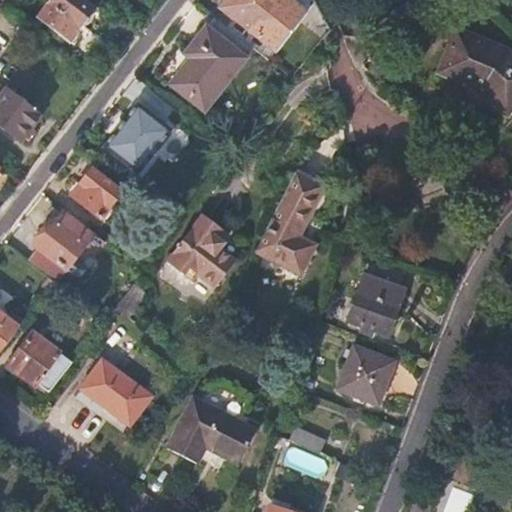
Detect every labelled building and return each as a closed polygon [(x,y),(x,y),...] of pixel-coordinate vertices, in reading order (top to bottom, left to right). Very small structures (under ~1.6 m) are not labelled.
[(82,0),(53,0),(41,16),(71,39),(94,10),(82,0)] [(291,0),(229,0),(223,8),(278,51),(307,12),(291,0)] [(238,34),(215,17),(186,53),(191,58),(172,84),(205,111),(255,48),(238,34)] [(490,85),(511,107),(511,53),(507,49),(460,32),(443,72),(486,90),(490,85)] [(509,113),(511,109),(511,107),(490,85),(486,90),(509,113)] [(0,122),(22,140),(42,114),(10,89),(0,101),(0,122)] [(140,104),(106,147),(141,172),(173,130),(140,104)] [(329,173),(300,158),(261,235),(306,258),(319,232),(304,224),(329,173)] [(95,170),(74,197),(102,220),(122,193),(95,170)] [(59,281),(96,234),(89,228),(66,209),(62,214),(54,208),(47,217),(54,223),(36,247),(42,252),(34,261),(59,281)] [(206,214),(170,259),(195,281),(202,271),(220,284),(240,258),(226,247),(228,243),(223,236),(228,230),(206,214)] [(363,276),(347,322),(387,335),(398,305),(393,303),(398,288),(363,276)] [(48,321),(70,293),(57,283),(35,311),(48,321)] [(146,294),(134,284),(117,306),(130,316),(146,294)] [(0,355),(20,330),(0,314),(0,355)] [(60,380),(73,363),(35,333),(9,367),(36,389),(39,384),(50,394),(60,380)] [(354,348),(339,388),(378,403),(393,363),(354,348)] [(102,361),(81,389),(130,426),(151,397),(102,361)] [(197,394),(171,446),(199,462),(208,447),(240,461),(258,426),(197,394)] [(292,438),(316,447),(320,434),(297,425),(292,438)] [(407,511),(418,511),(423,500),(414,496),(414,498),(407,511)]
